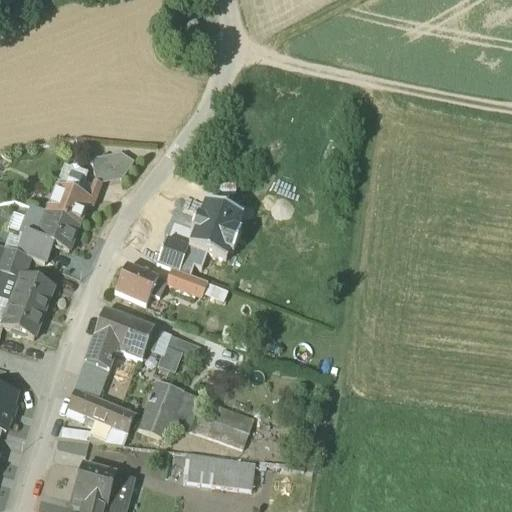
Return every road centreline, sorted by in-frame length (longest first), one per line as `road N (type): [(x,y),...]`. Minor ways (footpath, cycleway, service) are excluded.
road 1 (track): [(317,511),(371,87)]
road 2 (track): [(234,56),(511,111)]
road 3 (unclassified): [(174,159),(116,244),(64,383)]
road 4 (unclassified): [(64,383),(24,511)]
